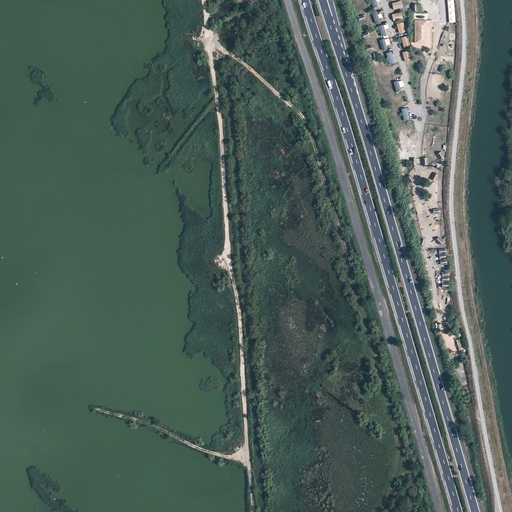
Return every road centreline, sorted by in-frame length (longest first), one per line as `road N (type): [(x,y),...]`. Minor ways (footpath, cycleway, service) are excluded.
road 1 (unclassified): [(441,511),(287,0)]
road 2 (primary): [(305,0),(458,511)]
road 3 (primary): [(475,511),(324,5)]
